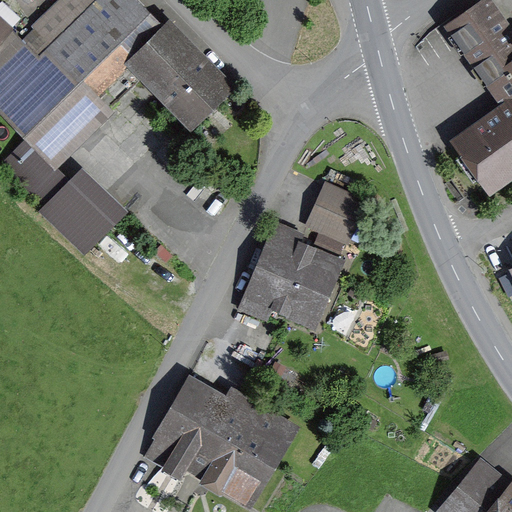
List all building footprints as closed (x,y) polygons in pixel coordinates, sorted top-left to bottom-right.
[(62,0),(36,26),(52,42),(87,9),(96,0),(62,0)] [(165,29),(136,0),(96,0),(87,9),(47,50),(93,95),(96,97),(129,65),(187,124),(224,88),(178,41),(182,37),(170,24),(165,29)] [(511,171),(511,37),(487,2),(452,26),(508,106),(462,139),(494,185),(511,171)] [(0,18),(0,40),(11,28),(0,18)] [(46,156),(102,103),(96,97),(93,95),(47,50),(39,57),(10,32),(0,44),(0,110),(27,137),(46,156)] [(27,137),(1,165),(85,247),(111,220),(46,156),(27,137)] [(345,240),(362,202),(327,187),(310,224),(345,240)] [(303,234),(275,222),(240,306),(268,318),(276,300),(313,315),(337,260),(334,259),(342,241),(322,233),(310,260),(295,253),(303,234)] [(222,401),(221,403),(186,382),(172,407),(225,438),(269,462),(289,429),(230,392),(224,402),(222,401)] [(207,476),(246,500),(269,462),(225,438),(172,407),(158,429),(160,431),(146,454),(181,474),(195,451),(212,462),(209,468),(211,469),(207,476)] [(511,511),(511,491),(480,466),(444,510),(446,511),(511,511)]
